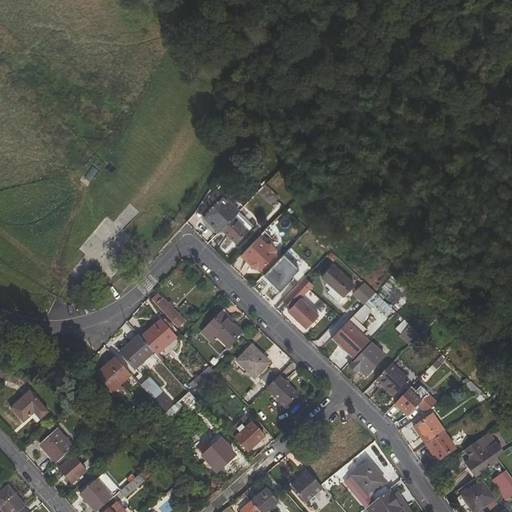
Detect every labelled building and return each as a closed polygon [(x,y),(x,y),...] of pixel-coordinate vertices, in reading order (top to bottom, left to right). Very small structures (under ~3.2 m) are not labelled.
[(233,218),(238,212),(215,189),(202,205),(206,210),(202,214),(219,232),(221,230),(233,218)] [(268,205),(271,207),(274,204),(260,190),(254,196),(265,207),(268,205)] [(248,232),(233,218),(221,230),(235,245),(248,232)] [(265,245),(257,238),(242,253),(250,261),(250,265),(254,269),(258,269),(260,271),(275,254),(274,253),(274,250),(268,245),(265,245)] [(275,254),(260,271),(264,275),(275,263),(280,258),(275,254)] [(282,256),(280,258),(275,263),(288,276),(273,293),(281,301),(296,285),(298,286),(304,279),(288,263),(290,261),(284,254),(282,256)] [(304,277),(314,267),(308,261),(298,271),(304,277)] [(331,267),(321,278),(325,282),(331,287),(342,297),(353,285),(331,267)] [(290,309),(312,287),(305,280),(283,303),(290,309)] [(352,294),(364,305),(375,293),(363,282),(352,294)] [(342,297),(331,287),(326,293),(338,302),(342,297)] [(210,299),(215,303),(223,294),(218,290),(210,299)] [(151,300),(180,331),(187,325),(158,293),(151,300)] [(215,338),(226,348),(240,333),(220,313),(201,334),(210,343),(215,338)] [(366,334),(351,319),(347,323),(363,337),(366,334)] [(175,338),(159,321),(139,338),(153,353),(155,356),(175,338)] [(333,338),(349,353),(363,337),(347,323),(333,338)] [(410,326),(404,331),(413,340),(418,334),(410,326)] [(134,370),(153,353),(139,338),(137,336),(124,348),(126,349),(121,355),(134,370)] [(384,358),(370,344),(348,367),(355,374),(358,371),(365,378),(384,358)] [(237,362),(254,378),(268,363),(251,347),(237,362)] [(429,368),(434,373),(446,360),(441,355),(429,368)] [(119,385),(130,376),(114,358),(103,368),(105,369),(96,377),(114,397),(123,390),(119,385)] [(408,382),(389,365),(375,380),(394,397),(408,382)] [(208,367),(191,382),(195,387),(201,382),(210,374),(212,372),(208,367)] [(270,371),(260,381),(267,387),(276,378),(270,371)] [(203,384),(212,376),(210,374),(201,382),(203,384)] [(285,408),(298,395),(278,376),(276,378),(267,387),(265,389),(285,408)] [(408,418),(418,407),(425,414),(439,405),(419,387),(413,394),(408,390),(394,405),(408,418)] [(204,408),(209,403),(194,389),(189,394),(204,408)] [(28,418),(34,424),(48,412),(29,392),(10,408),(22,422),(28,418)] [(161,393),(152,401),(164,414),(173,406),(161,393)] [(183,408),(188,414),(198,405),(188,393),(173,406),(164,414),(169,420),(183,408)] [(491,430),(505,418),(498,410),(484,422),(491,430)] [(247,452),(263,436),(244,416),(231,428),(235,433),(232,436),(247,452)] [(431,416),(413,429),(425,446),(443,433),(431,416)] [(57,430),(39,445),(55,464),(73,449),(57,430)] [(455,450),(443,433),(425,446),(437,462),(455,450)] [(465,465),(475,479),(499,463),(496,458),(503,453),(489,434),(464,451),(472,461),(465,465)] [(220,440),(201,457),(215,473),(233,455),(220,440)] [(202,455),(211,447),(207,443),(198,450),(202,455)] [(118,459),(123,453),(120,450),(114,455),(118,459)] [(87,460),(80,466),(73,458),(59,469),(71,484),(92,465),(87,460)] [(368,497),(385,483),(366,462),(349,476),(368,497)] [(143,480),(150,473),(144,470),(138,475),(143,480)] [(305,504),(322,489),(320,485),(308,472),(290,486),(305,504)] [(260,479),(271,492),(278,485),(267,473),(260,479)] [(102,474),(79,494),(94,511),(95,511),(119,492),(102,474)] [(143,480),(138,475),(119,492),(125,499),(144,482),(143,480)] [(472,511),(476,511),(487,505),(494,500),(482,483),(462,496),(467,505),(472,511)] [(511,486),(511,485),(509,486),(505,489),(500,492),(505,500),(511,495),(511,486)] [(411,511),(398,494),(396,495),(390,487),(387,489),(396,502),(403,511),(411,511)] [(0,508),(3,511),(19,511),(22,510),(24,508),(7,488),(0,493),(0,508)] [(266,511),(277,503),(265,489),(250,503),(257,511),(266,511)] [(403,511),(396,502),(387,489),(367,507),(371,511),(403,511)] [(343,506),(351,499),(346,492),(337,500),(343,506)] [(455,500),(461,509),(467,505),(462,496),(455,500)] [(487,505),(490,511),(491,511),(499,508),(494,500),(487,505)] [(239,511),(257,511),(250,503),(239,511)]
